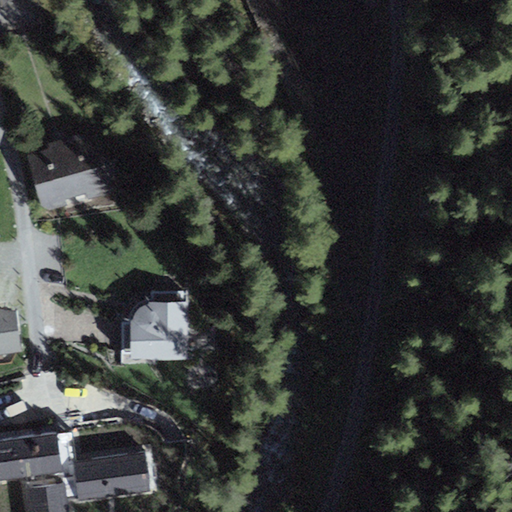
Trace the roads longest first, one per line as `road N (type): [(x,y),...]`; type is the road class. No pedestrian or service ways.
road 1 (track): [(327,511),(365,362),(398,67),(395,0)]
road 2 (residential): [(39,344),(18,178),(0,111)]
